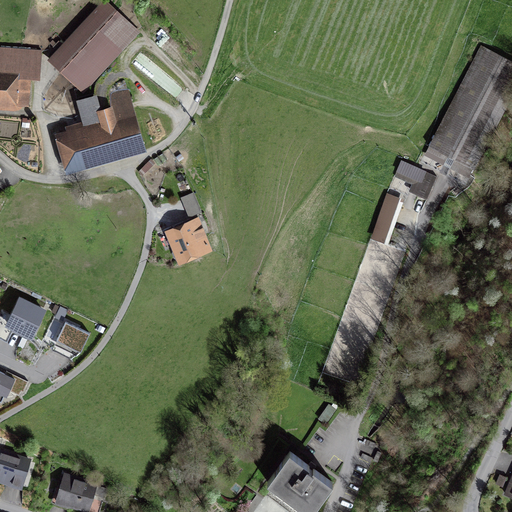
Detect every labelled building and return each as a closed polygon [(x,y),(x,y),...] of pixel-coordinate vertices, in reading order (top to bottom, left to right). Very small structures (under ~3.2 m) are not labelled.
[(137,32),(105,2),(51,60),(83,90),(137,32)] [(511,94),(511,60),(481,45),(426,152),(445,162),(448,155),(455,159),(451,165),(470,175),(511,94)] [(0,48),(0,73),(24,75),(39,76),(41,51),(0,48)] [(0,73),(0,103),(27,105),(29,79),(24,75),(0,73)] [(142,144),(124,80),(114,86),(111,88),(108,92),(111,107),(99,111),(95,98),(80,103),(86,124),(69,129),(72,137),(59,140),(66,166),(142,144)] [(437,176),(401,160),(395,175),(418,186),(415,193),(427,199),(437,176)] [(201,211),(193,193),(182,197),(189,216),(201,211)] [(387,194),(372,239),(384,243),(400,199),(387,194)] [(199,220),(170,232),(181,258),(210,247),(199,220)] [(43,310),(20,299),(8,324),(14,327),(13,330),(23,335),(25,332),(31,335),(43,310)] [(90,333),(66,321),(57,340),(81,351),(90,333)] [(15,379),(0,371),(0,400),(1,401),(5,394),(7,395),(15,379)] [(309,419),(292,442),(303,450),(320,427),(325,431),(343,407),(332,400),(315,423),(309,419)] [(0,451),(0,478),(22,485),(30,461),(0,451)] [(309,511),(331,482),(290,451),(245,511),(309,511)] [(511,464),(496,498),(511,504),(511,464)] [(97,484),(63,474),(56,499),(57,499),(58,494),(70,498),(68,503),(89,509),(90,508),(99,511),(106,488),(97,485),(97,484)]
